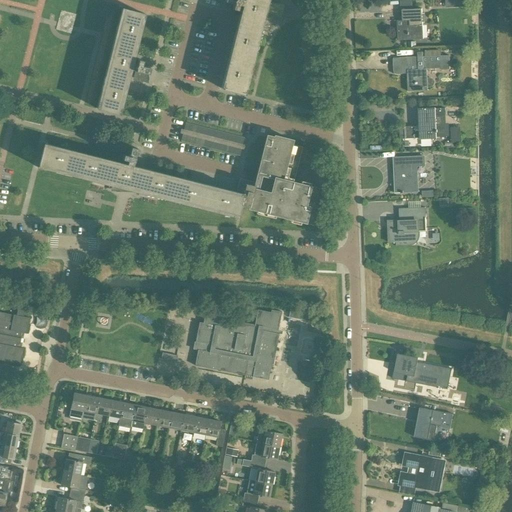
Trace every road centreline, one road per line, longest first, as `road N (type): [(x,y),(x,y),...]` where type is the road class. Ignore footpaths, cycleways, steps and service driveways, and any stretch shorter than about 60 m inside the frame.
road 1 (residential): [(352,257),(79,243)]
road 2 (residential): [(301,417),(51,371)]
road 3 (residential): [(355,426),(352,257)]
road 4 (unclassified): [(346,142),(205,107)]
road 5 (residential): [(346,142),(340,0)]
road 6 (residential): [(51,371),(79,243)]
road 7 (residential): [(205,107),(172,100),(193,8)]
road 8 (residential): [(205,107),(224,23),(193,8)]
